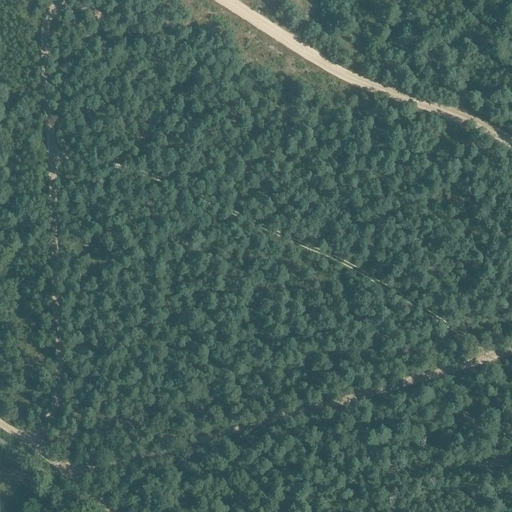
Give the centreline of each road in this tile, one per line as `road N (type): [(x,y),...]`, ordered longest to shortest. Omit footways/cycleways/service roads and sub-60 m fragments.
road 1 (track): [(69,472),(171,452),(511,351)]
road 2 (track): [(32,446),(59,379),(44,30),(60,0)]
road 3 (track): [(225,0),(358,81),(511,141)]
road 4 (track): [(0,423),(114,511)]
